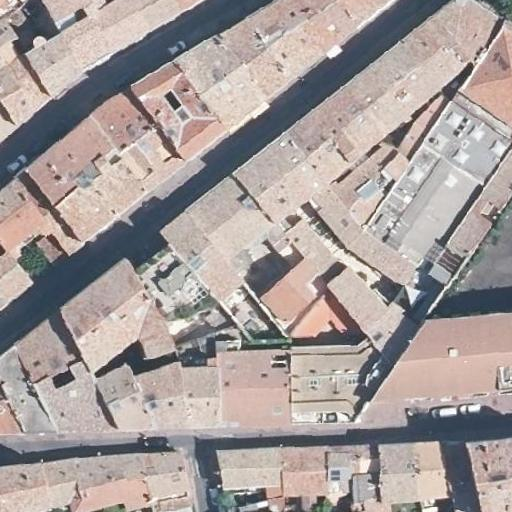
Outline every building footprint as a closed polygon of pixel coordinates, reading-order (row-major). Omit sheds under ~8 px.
[(22,5),(27,0),(0,0),(0,20),(4,18),(16,9),(22,5)] [(65,82),(82,68),(50,11),(42,0),(27,0),(22,5),(45,32),(45,35),(40,39),(37,36),(33,38),(16,9),(4,18),(13,34),(25,54),(50,96),(65,82)] [(42,0),(50,11),(82,68),(86,65),(91,64),(97,60),(112,51),(84,0),(42,0)] [(84,0),(112,51),(126,43),(150,29),(131,0),(84,0)] [(165,20),(184,9),(178,0),(131,0),(150,29),(165,20)] [(198,0),(178,0),(184,9),(198,0)] [(276,0),(272,2),(291,30),(301,23),(333,0),(276,0)] [(333,0),(301,23),(323,54),(338,42),(355,28),(334,0),(333,0)] [(334,0),(355,28),(383,7),(390,0),(334,0)] [(399,41),(449,100),(458,88),(461,83),(453,74),(466,63),(471,69),(503,21),(478,4),(471,0),(450,0),(433,14),(399,41)] [(245,19),(266,48),(291,30),(272,2),(258,11),(245,19)] [(0,43),(5,39),(13,34),(4,18),(0,20),(0,43)] [(218,35),(241,65),(266,48),(245,19),(231,27),(218,35)] [(461,83),(458,88),(511,123),(511,27),(503,21),(471,69),(461,83)] [(291,30),(266,48),(289,80),(307,67),(323,54),(301,23),(291,30)] [(200,95),(241,65),(218,35),(197,47),(173,61),(200,95)] [(42,103),(50,96),(25,54),(18,59),(5,39),(0,43),(0,52),(34,110),(42,103)] [(372,63),(343,85),(382,132),(433,91),(438,97),(418,119),(409,129),(397,150),(407,163),(449,100),(399,41),(372,63)] [(266,48),(241,65),(266,99),(277,89),(289,80),(266,48)] [(26,117),(34,110),(0,52),(0,96),(16,125),(26,117)] [(226,130),(200,95),(173,61),(154,72),(131,86),(158,123),(186,161),(205,146),(226,130)] [(266,99),(241,65),(200,95),(226,130),(245,115),(266,99)] [(283,132),(362,228),(407,163),(397,150),(382,132),(343,85),(315,107),(283,132)] [(158,123),(131,86),(110,99),(103,102),(89,115),(118,153),(158,123)] [(407,163),(362,228),(424,271),(511,144),(511,138),(511,135),(511,123),(458,88),(449,100),(407,163)] [(0,139),(16,125),(0,96),(0,139)] [(87,176),(118,153),(89,115),(76,126),(61,139),(87,176)] [(166,177),(186,161),(158,123),(118,153),(148,191),(166,177)] [(232,172),(284,237),(327,288),(362,330),(368,337),(390,364),(422,318),(444,286),(424,271),(362,228),(283,132),(257,153),(232,172)] [(511,144),(424,271),(444,286),(465,255),(511,187),(511,135),(511,138),(511,144)] [(116,215),(87,176),(61,139),(40,157),(26,169),(81,243),(116,215)] [(131,204),(148,191),(118,153),(87,176),(116,215),(131,204)] [(68,253),(81,243),(26,169),(20,175),(14,180),(47,225),(52,232),(68,253)] [(289,336),(327,288),(284,237),(232,172),(206,192),(184,210),(234,273),(249,260),(241,248),(260,233),(288,266),(268,287),(258,295),(244,277),(239,281),(240,281),(288,342),(289,336)] [(47,225),(14,180),(0,191),(0,240),(10,254),(15,250),(13,246),(38,226),(41,230),(47,225)] [(216,301),(240,281),(239,281),(234,273),(184,210),(168,222),(158,231),(168,243),(216,301)] [(52,265),(68,253),(52,232),(37,244),(52,265)] [(31,282),(10,254),(0,240),(0,297),(4,303),(17,293),(31,282)] [(177,359),(212,353),(213,341),(247,339),(216,301),(168,243),(153,255),(132,271),(154,308),(165,325),(174,348),(177,359)] [(149,356),(174,348),(165,325),(154,308),(132,271),(124,257),(90,284),(59,308),(84,357),(90,370),(138,335),(140,336),(141,338),(142,339),(143,341),(149,356)] [(354,334),(362,330),(327,288),(289,336),(309,335),(328,315),(344,334),(354,334)] [(66,365),(84,357),(59,308),(33,329),(13,345),(32,382),(47,375),(66,365)] [(511,310),(422,318),(390,364),(366,400),(418,395),(481,390),(511,387),(511,310)] [(351,421),(366,400),(390,364),(368,337),(358,345),(354,347),(287,347),(288,423),(327,422),(351,421)] [(278,424),(288,423),(287,347),(287,345),(247,339),(213,341),(212,353),(219,425),(237,425),(278,424)] [(39,431),(56,430),(32,382),(13,345),(0,354),(0,382),(6,396),(24,431),(39,431)] [(202,426),(219,425),(212,353),(177,359),(178,362),(187,426),(202,426)] [(119,428),(96,380),(90,370),(84,357),(66,365),(70,373),(51,382),(47,375),(32,382),(56,430),(88,429),(119,428)] [(133,375),(127,363),(126,362),(125,361),(124,361),(122,362),(96,380),(119,428),(137,428),(158,427),(133,375)] [(187,426),(178,362),(133,375),(158,427),(172,427),(187,426)] [(0,431),(24,431),(6,396),(0,398),(0,431)] [(463,441),(478,511),(511,511),(511,437),(510,438),(463,441)] [(478,511),(463,441),(451,442),(436,442),(443,462),(451,494),(455,511),(478,511)] [(433,497),(451,494),(443,462),(436,442),(423,443),(413,443),(418,498),(421,511),(435,510),(433,497)] [(401,511),(408,510),(407,507),(411,506),(412,505),(413,504),(414,503),(413,498),(418,498),(413,443),(395,444),(377,444),(383,500),(388,501),(400,499),(401,511)] [(348,487),(355,508),(383,500),(377,444),(353,445),(327,446),(326,492),(348,487)] [(279,448),(282,495),(302,494),(302,500),(283,504),(283,511),(309,511),(326,501),(326,492),(327,446),(304,447),(279,448)] [(266,486),(268,498),(282,495),(279,448),(248,450),(216,451),(223,490),(266,486)] [(192,511),(188,490),(181,452),(161,453),(139,454),(145,478),(151,502),(153,511),(192,511)] [(145,478),(139,454),(119,456),(127,496),(123,497),(123,499),(125,507),(144,503),(146,511),(153,511),(151,502),(145,478)] [(98,457),(71,458),(42,463),(51,505),(71,500),(73,510),(123,499),(123,497),(127,496),(119,456),(98,457)] [(0,467),(0,511),(52,511),(51,505),(42,463),(3,467),(0,467)] [(283,511),(283,504),(282,495),(268,498),(226,510),(226,511),(283,511)] [(388,511),(388,501),(383,500),(355,508),(340,511),(388,511)]
